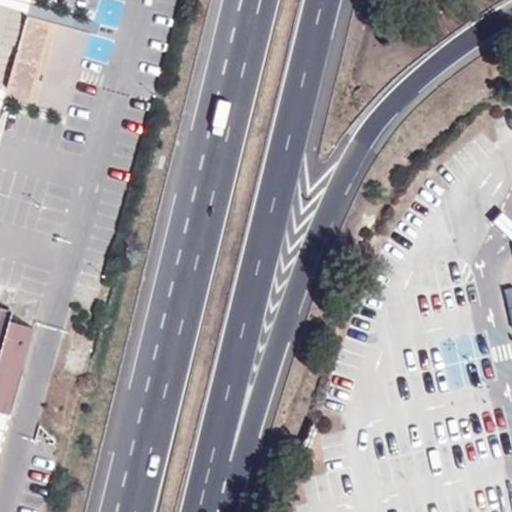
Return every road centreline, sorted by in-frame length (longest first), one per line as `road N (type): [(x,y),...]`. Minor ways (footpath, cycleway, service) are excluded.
road 1 (motorway): [(225,511),(346,160),(394,101),(459,45),(511,14)]
road 2 (motorway): [(197,511),(322,0)]
road 3 (motorway): [(266,0),(154,442)]
road 4 (motorway): [(239,0),(154,442)]
